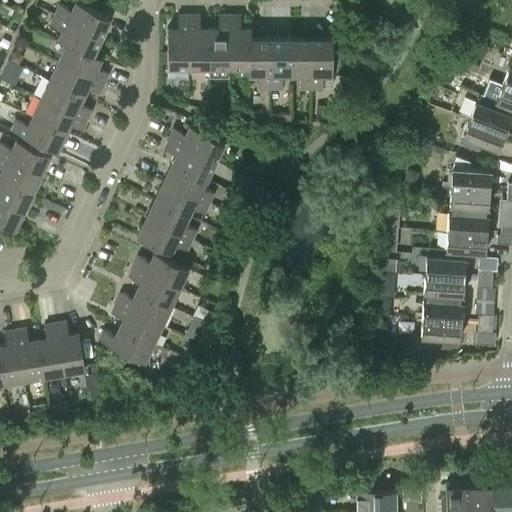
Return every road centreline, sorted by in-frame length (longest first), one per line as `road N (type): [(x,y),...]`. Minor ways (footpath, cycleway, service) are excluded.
road 1 (tertiary): [(104,467),(511,404)]
road 2 (residential): [(0,285),(39,276),(67,252),(139,93),(148,0)]
